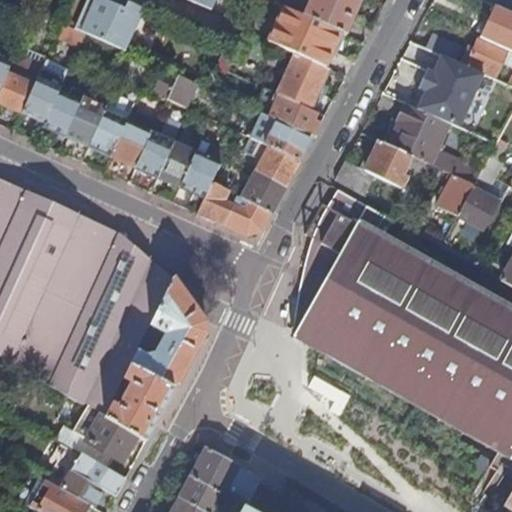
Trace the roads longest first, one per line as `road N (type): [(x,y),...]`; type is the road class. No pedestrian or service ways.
road 1 (unclassified): [(262,274),(406,0)]
road 2 (residential): [(262,274),(196,235),(0,147)]
road 3 (unclassified): [(198,404),(262,274)]
road 4 (unclassified): [(136,511),(198,404)]
